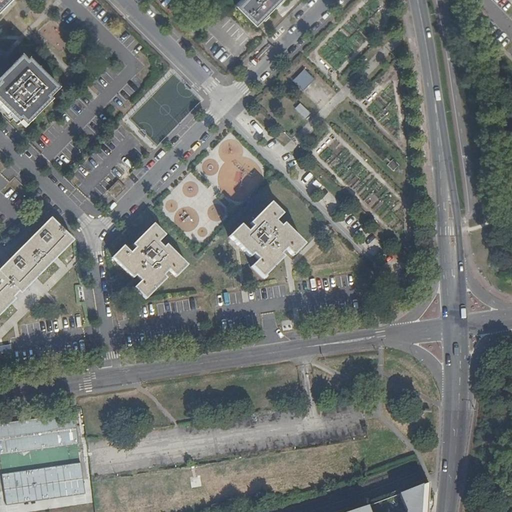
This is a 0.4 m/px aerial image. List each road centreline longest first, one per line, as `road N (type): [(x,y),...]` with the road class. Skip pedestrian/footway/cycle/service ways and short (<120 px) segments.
road 1 (tertiary): [(113,376),(383,336)]
road 2 (primary): [(452,255),(418,0)]
road 3 (residential): [(91,242),(226,101)]
road 4 (residential): [(226,101),(329,0)]
road 5 (residential): [(124,0),(226,101)]
road 6 (residential): [(0,139),(85,223),(91,242)]
road 7 (residential): [(91,242),(113,376)]
